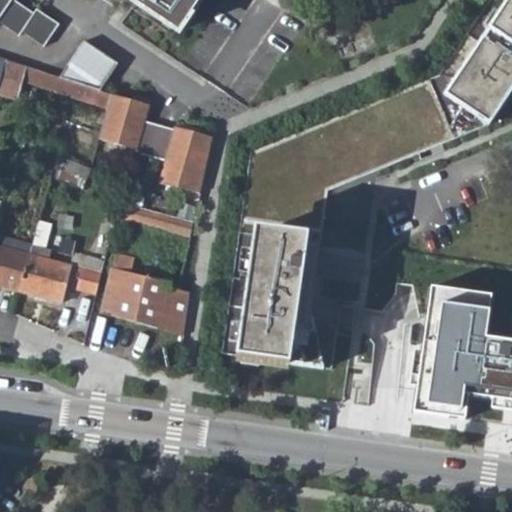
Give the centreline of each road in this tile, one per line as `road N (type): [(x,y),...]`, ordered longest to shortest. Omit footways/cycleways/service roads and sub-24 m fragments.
road 1 (primary): [(511,476),(0,402)]
road 2 (residential): [(62,0),(220,108)]
